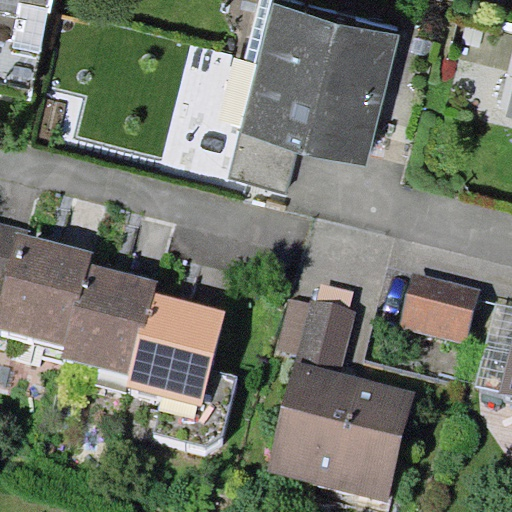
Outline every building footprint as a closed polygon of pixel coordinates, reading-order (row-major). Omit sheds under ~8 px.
[(75,0),(0,0),(0,69),(59,82),(75,0)] [(420,32),(294,1),(263,127),(389,159),(420,32)] [(92,263),(11,245),(0,295),(0,332),(64,347),(59,366),(127,381),(123,397),(193,412),(213,325),(150,310),(154,294),(88,280),(92,263)] [(477,296),(407,283),(398,334),(467,347),(477,296)] [(352,318),(308,309),(298,365),(341,373),(352,318)] [(511,333),(500,403),(511,405),(511,333)] [(410,396),(289,370),(266,480),(387,506),(410,396)]
